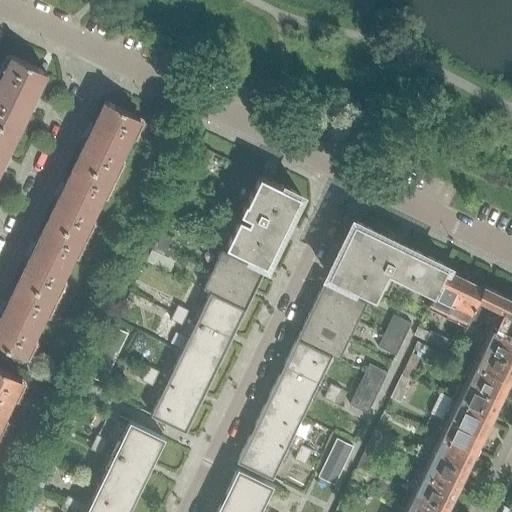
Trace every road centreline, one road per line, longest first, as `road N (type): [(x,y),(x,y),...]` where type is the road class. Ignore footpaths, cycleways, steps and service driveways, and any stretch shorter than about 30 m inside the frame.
road 1 (residential): [(182,511),(346,174)]
road 2 (residential): [(100,54),(346,174)]
road 3 (residential): [(100,54),(0,261)]
road 4 (residential): [(346,174),(511,254)]
